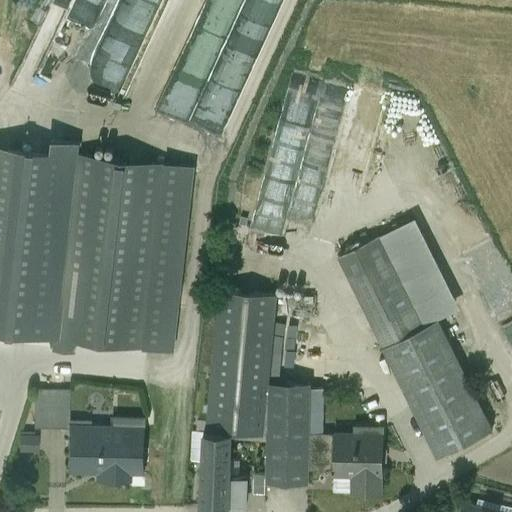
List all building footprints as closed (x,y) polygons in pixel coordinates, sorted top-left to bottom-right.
[(139,38),(107,37),(106,79),(137,80),(139,38)] [(157,109),(185,121),(201,86),(187,79),(173,73),(157,109)] [(285,236),(316,98),(285,91),(253,229),(285,236)] [(386,108),(367,174),(394,182),(414,116),(386,108)] [(0,327),(24,331),(45,151),(0,145),(0,327)] [(169,163),(75,152),(55,334),(148,345),(169,163)] [(339,255),(439,455),(493,428),(438,317),(461,306),(416,217),(339,255)] [(270,380),(277,292),(219,287),(209,429),(205,429),(201,505),(246,506),(247,479),(231,478),(233,435),(268,437),(269,429),(266,429),(270,380)] [(310,381),(270,380),(266,429),(269,429),(268,437),(267,481),(309,482),(309,467),(335,467),(334,489),(381,490),(381,472),(383,472),(384,424),(355,423),(355,432),(309,431),(310,381)] [(63,387),(35,387),(34,425),(63,425),(63,387)] [(145,469),(146,415),(113,414),(113,425),(68,424),(68,468),(108,468),(108,478),(127,478),(130,481),(140,481),(143,478),(143,469),(145,469)] [(38,432),(19,432),(18,448),(38,448),(38,432)] [(511,510),(511,511),(511,503),(478,494),(476,501),(511,510)] [(511,511),(511,510),(476,501),(464,498),(460,511),(511,511)]
